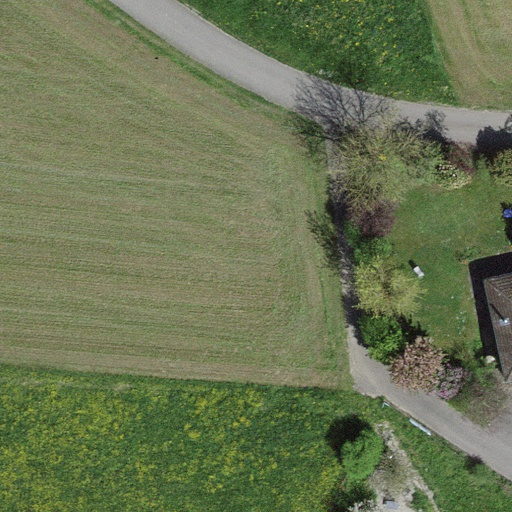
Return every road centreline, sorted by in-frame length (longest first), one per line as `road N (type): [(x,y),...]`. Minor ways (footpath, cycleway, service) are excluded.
road 1 (track): [(338,113),(126,0)]
road 2 (residential): [(511,474),(442,442),(360,373)]
road 3 (residential): [(511,134),(338,113)]
